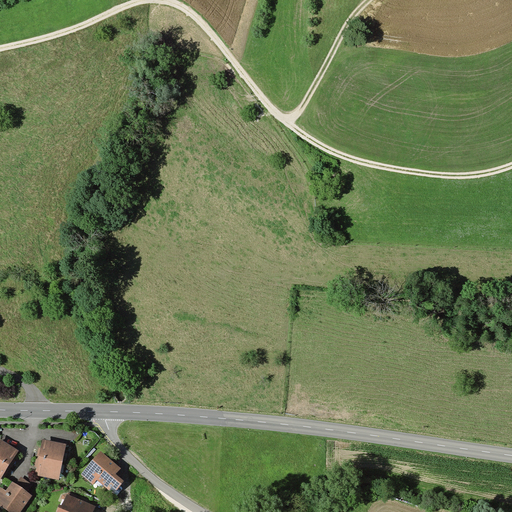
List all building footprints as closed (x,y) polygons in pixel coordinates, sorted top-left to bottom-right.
[(15,454),(0,444),(0,463),(6,467),(15,454)] [(39,460),(60,464),(63,448),(43,444),(39,460)] [(117,471),(99,456),(82,476),(91,484),(95,479),(113,494),(121,485),(112,477),(117,471)] [(56,480),(60,464),(39,460),(36,475),(56,480)] [(0,506),(8,511),(18,511),(28,498),(12,486),(0,502),(0,506)] [(91,511),(93,510),(74,502),(75,498),(67,495),(62,497),(61,500),(65,501),(60,511),(91,511)]
